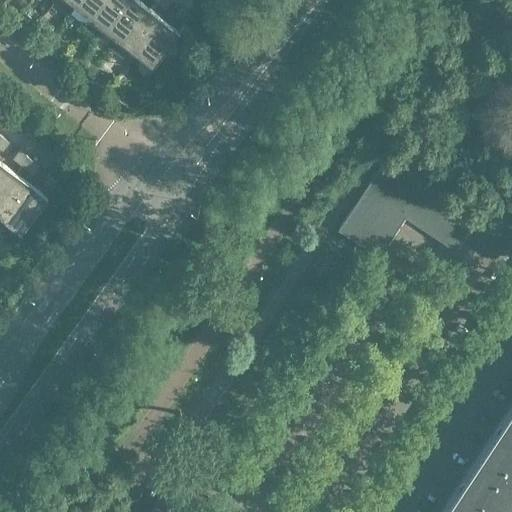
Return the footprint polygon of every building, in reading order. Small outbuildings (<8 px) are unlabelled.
[(91,18),(104,0),(80,0),(76,6),(91,18)] [(106,30),(129,0),(104,0),(91,18),(106,30)] [(121,41),(148,7),(139,0),(129,0),(106,30),(121,41)] [(136,54),(163,19),(148,7),(121,41),(136,54)] [(184,23),(190,15),(181,8),(175,15),(184,23)] [(152,66),(179,32),(163,19),(136,54),(152,66)] [(9,142),(0,134),(0,147),(2,149),(9,142)] [(484,207),(393,147),(339,228),(380,256),(406,216),(456,249),(484,207)] [(29,158),(19,150),(13,158),(23,165),(29,158)] [(39,166),(29,158),(23,165),(33,173),(39,166)] [(0,193),(16,173),(1,161),(0,162),(0,193)] [(0,216),(4,220),(32,185),(16,173),(0,193),(0,216)] [(52,189),(58,181),(49,174),(43,182),(52,189)] [(20,232),(47,198),(32,185),(4,220),(20,232)] [(503,511),(511,500),(511,425),(454,511),(503,511)]
